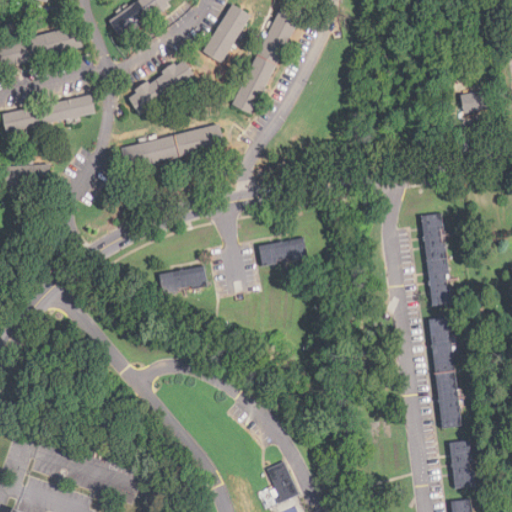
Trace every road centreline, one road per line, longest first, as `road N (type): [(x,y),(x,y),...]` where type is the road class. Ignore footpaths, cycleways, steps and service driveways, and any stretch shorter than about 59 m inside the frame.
road 1 (tertiary): [(511,150),(205,207),(139,228),(60,281),(0,354)]
road 2 (residential): [(18,327),(135,379),(183,365),(211,374),(271,427),(317,511)]
road 3 (residential): [(224,511),(202,460),(135,379)]
